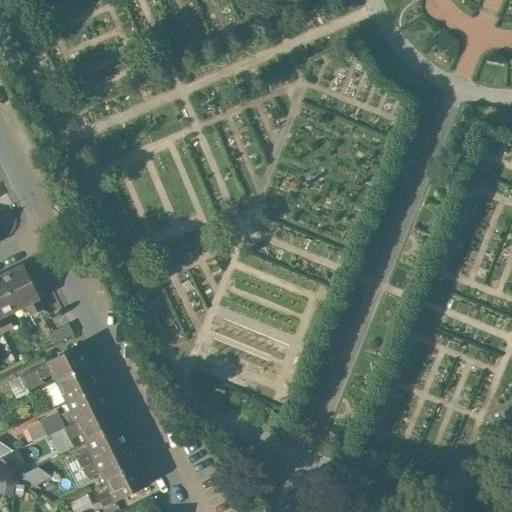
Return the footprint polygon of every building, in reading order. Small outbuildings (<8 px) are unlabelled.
[(23,266),(0,277),(0,280),(14,310),(25,305),(38,299),(39,298),(23,266)] [(0,280),(0,317),(7,314),(14,310),(0,280)] [(38,299),(25,305),(30,316),(43,309),(38,299)] [(79,344),(46,360),(52,372),(56,381),(89,365),(79,344)] [(46,361),(19,375),(26,389),(42,381),(40,378),(52,372),(46,361)] [(89,365),(56,381),(66,401),(98,384),(89,365)] [(57,411),(39,420),(46,435),(63,427),(75,420),(108,404),(98,384),(66,401),(70,409),(58,415),(57,411)] [(108,404),(75,420),(81,431),(85,440),(118,424),(108,404)] [(75,420),(63,427),(68,437),(81,431),(75,420)] [(118,424),(85,440),(90,451),(95,460),(127,444),(118,424)] [(0,457),(2,459),(11,449),(0,439),(0,457)] [(127,444),(95,460),(100,472),(104,480),(137,464),(127,444)] [(90,451),(78,457),(82,466),(95,460),(90,451)] [(95,460),(82,466),(88,478),(100,472),(95,460)] [(39,487),(50,475),(38,464),(26,476),(39,487)] [(137,464),(104,480),(108,487),(114,499),(114,500),(147,484),(137,464)] [(108,487),(96,493),(101,505),(114,499),(108,487)]
